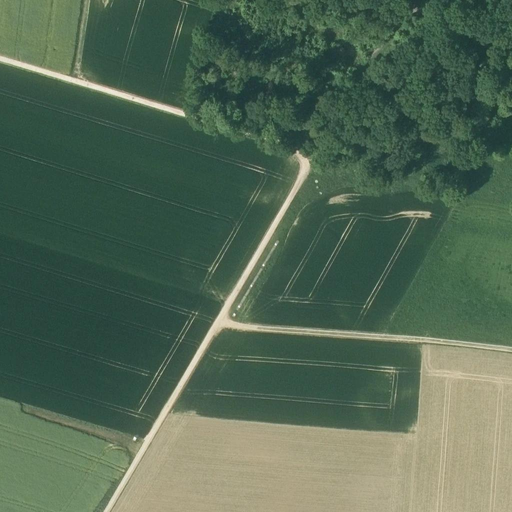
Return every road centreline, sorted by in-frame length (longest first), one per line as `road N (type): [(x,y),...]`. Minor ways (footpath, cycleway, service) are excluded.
road 1 (track): [(0,59),(313,157),(106,511)]
road 2 (track): [(511,350),(216,324)]
